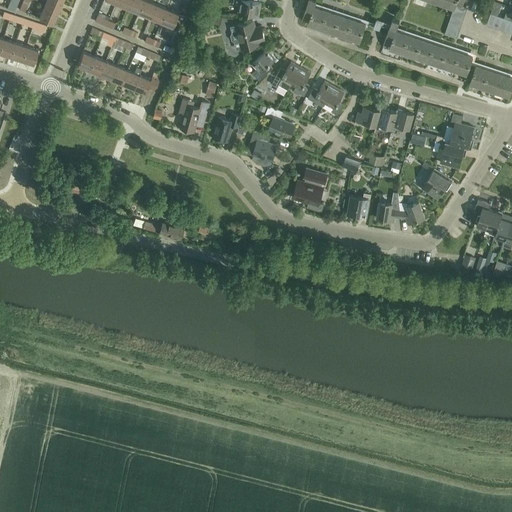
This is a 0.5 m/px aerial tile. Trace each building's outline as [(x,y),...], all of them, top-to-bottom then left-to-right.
[(14,11),(19,0),(18,0),(10,0),(7,8),(14,11)] [(35,3),(36,2),(30,0),(22,0),(19,9),(24,11),(29,0),(35,3)] [(60,0),(46,0),(44,6),(57,11),(62,0),(60,0)] [(129,0),(127,7),(138,12),(142,0),(129,0)] [(147,0),(142,0),(138,12),(149,16),(155,3),(147,0)] [(259,14),(261,2),(247,0),(233,0),(233,3),(239,4),(238,11),(259,14)] [(359,40),(366,22),(315,5),(316,1),(312,0),(308,0),(303,18),(310,21),(309,23),(359,40)] [(155,3),(149,16),(160,21),(166,8),(155,3)] [(455,3),(454,7),(453,9),(465,13),(467,7),(462,6),(455,3)] [(52,23),(57,11),(44,6),(39,17),(52,23)] [(166,8),(160,21),(172,26),(177,13),(166,8)] [(453,9),(451,15),(463,19),(465,13),(453,9)] [(97,16),(95,21),(106,26),(108,21),(110,17),(98,13),(97,16)] [(490,13),(486,24),(492,26),(496,15),(490,13)] [(10,14),(8,20),(20,23),(21,18),(10,14)] [(212,14),(209,22),(220,26),(223,18),(212,14)] [(451,15),(449,21),(461,25),(463,19),(451,15)] [(496,15),(492,26),(498,28),(502,17),(496,15)] [(473,55),(404,32),(396,29),(399,19),(393,17),(384,43),(391,45),(390,47),(467,73),(473,55)] [(502,17),(498,28),(504,30),(508,19),(504,18),(502,17)] [(21,18),(20,23),(31,27),(33,22),(21,18)] [(232,34),(231,36),(232,40),(234,41),(240,40),(242,48),(259,43),(258,41),(265,40),(261,26),(253,28),(251,20),(236,24),(238,32),(232,34)] [(449,21),(447,27),(459,31),(461,25),(449,21)] [(33,22),(31,27),(43,31),(45,25),(33,22)] [(92,27),(90,32),(101,37),(103,32),(92,27)] [(457,37),(459,31),(447,27),(445,33),(457,37)] [(101,37),(108,40),(106,44),(111,46),(115,37),(103,32),(101,37)] [(115,37),(111,46),(115,48),(122,51),(124,46),(126,41),(119,38),(115,37)] [(3,38),(0,45),(0,52),(10,55),(14,42),(3,38)] [(153,39),(151,44),(158,47),(160,42),(153,39)] [(14,42),(10,55),(21,59),(25,45),(14,42)] [(25,45),(21,59),(33,63),(37,49),(25,45)] [(135,51),(147,55),(149,50),(137,46),(135,51)] [(264,67),(275,58),(267,49),(252,62),(257,68),(252,72),(259,80),(268,72),(264,67)] [(147,55),(153,58),(158,61),(160,55),(149,50),(147,55)] [(82,51),(77,64),(88,69),(94,55),(82,51)] [(94,55),(88,69),(100,73),(105,60),(94,55)] [(105,60),(100,73),(111,78),(116,65),(105,60)] [(274,80),(271,84),(277,87),(278,84),(288,89),(291,83),(301,66),(292,61),(286,71),(280,68),(274,80)] [(509,95),(511,86),(511,75),(476,64),(470,82),(509,95)] [(116,65),(111,78),(122,83),(127,69),(116,65)] [(301,66),(291,83),(296,86),(293,91),(298,93),(299,92),(304,95),(310,85),(305,82),(311,72),(301,66)] [(127,69),(122,83),(133,87),(139,74),(141,69),(136,67),(134,72),(127,69)] [(179,79),(187,81),(189,75),(180,73),(179,79)] [(139,74),(133,87),(145,92),(150,79),(139,74)] [(308,97),(314,100),(322,106),(325,102),(335,85),(325,80),(319,90),(314,87),(308,97)] [(209,82),(206,95),(213,97),(216,84),(209,82)] [(335,85),(325,102),(334,108),(332,111),(338,114),(344,104),(339,101),(345,91),(335,85)] [(259,99),(262,93),(254,88),(251,94),(259,99)] [(184,114),(180,127),(194,131),(197,120),(204,122),(209,102),(202,100),(200,107),(192,105),(194,101),(183,98),(179,112),(184,114)] [(261,104),(258,110),(264,112),(267,107),(261,104)] [(290,136),(295,123),(281,117),(283,111),(269,105),(266,113),(273,116),(269,128),(290,136)] [(356,120),(376,125),(380,110),(364,105),(362,114),(358,113),(356,120)] [(292,106),(289,111),(295,114),(298,109),(292,106)] [(380,110),(376,125),(384,128),(385,126),(392,128),(396,111),(381,107),(380,110)] [(396,111),(392,128),(401,130),(401,128),(409,130),(414,113),(397,109),(396,111)] [(238,126),(241,115),(233,112),(231,119),(219,116),(213,136),(228,140),(233,125),(238,126)] [(455,126),(451,142),(466,146),(466,147),(470,148),(472,142),(469,141),(473,126),(461,123),(463,115),(453,112),(451,120),(456,122),(455,126)] [(422,130),(421,134),(436,138),(435,140),(440,141),(440,140),(442,140),(443,136),(437,134),(422,130)] [(252,137),(248,152),(253,154),(273,159),(277,144),(265,141),(267,135),(254,131),(252,137)] [(361,135),(351,132),(349,139),(359,142),(361,135)] [(413,133),(411,141),(422,144),(424,136),(413,133)] [(464,153),(466,147),(466,146),(451,142),(446,141),(442,159),(444,159),(443,164),(458,168),(462,153),(464,153)] [(370,153),(368,162),(383,165),(385,156),(370,153)] [(345,156),(342,165),(357,169),(359,160),(345,156)] [(120,162),(116,161),(109,158),(105,172),(113,175),(115,167),(118,168),(120,162)] [(393,160),(391,167),(400,169),(402,163),(393,160)] [(324,182),(327,173),(307,167),(304,177),(308,178),(306,183),(297,181),(293,196),(309,200),(307,207),(322,211),(324,204),(317,202),(322,182),(324,182)] [(448,187),(452,182),(433,170),(423,185),(425,186),(423,189),(437,198),(445,186),(448,187)] [(401,217),(400,201),(399,196),(399,192),(394,191),(392,202),(379,200),(377,217),(390,219),(390,216),(401,217)] [(367,216),(371,193),(364,192),(363,197),(350,195),(347,212),(367,216)] [(476,224),(486,227),(492,209),(489,208),(491,202),(478,198),(474,210),(481,212),(476,224)] [(400,201),(401,217),(412,218),(413,221),(425,217),(420,201),(407,205),(407,202),(404,202),(400,201)] [(158,203),(156,209),(166,212),(168,206),(158,203)] [(492,209),(486,227),(486,228),(485,232),(495,235),(496,231),(501,217),(502,213),(492,209)] [(496,231),(495,235),(504,238),(511,216),(502,213),(501,217),(496,231)] [(504,238),(502,245),(511,248),(511,247),(511,215),(511,216),(504,238)] [(164,235),(164,236),(180,240),(183,228),(162,222),(161,226),(145,221),(143,228),(154,231),(153,232),(158,233),(158,234),(159,234),(159,232),(165,233),(164,235)] [(197,232),(197,234),(205,236),(205,234),(207,227),(199,225),(197,232)] [(490,250),(485,263),(489,264),(490,260),(494,262),(497,253),(490,250)] [(471,271),(476,257),(466,253),(461,268),(471,271)] [(479,259),(475,270),(481,272),(485,261),(479,259)]
